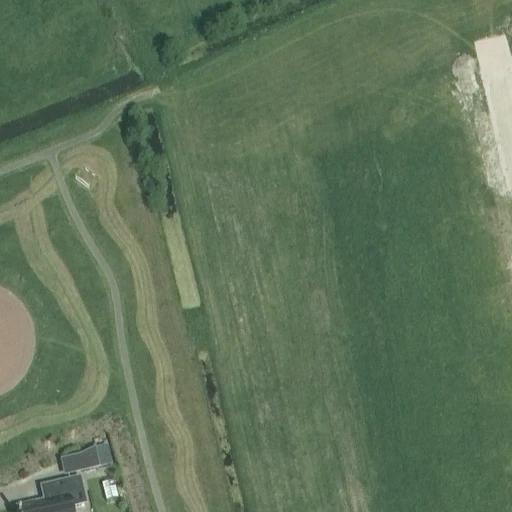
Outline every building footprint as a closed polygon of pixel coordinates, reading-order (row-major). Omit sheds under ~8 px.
[(440,149),(419,153),(426,185),(433,183),(439,212),(466,206),(460,177),(478,173),(471,142),(457,145),(454,136),(438,139),(440,149)] [(462,287),(467,309),(506,301),(499,272),(472,278),(470,266),(446,271),(450,289),(462,287)] [(473,372),(469,373),(477,407),(511,398),(511,363),(501,366),(497,350),(470,356),(473,372)] [(485,464),(490,463),(497,493),(511,490),(511,439),(511,433),(479,440),(485,464)] [(99,471),(94,451),(81,457),(85,474),(99,471)] [(72,511),(72,510),(87,506),(81,481),(43,489),(46,504),(39,506),(40,508),(23,511),(72,511)]
